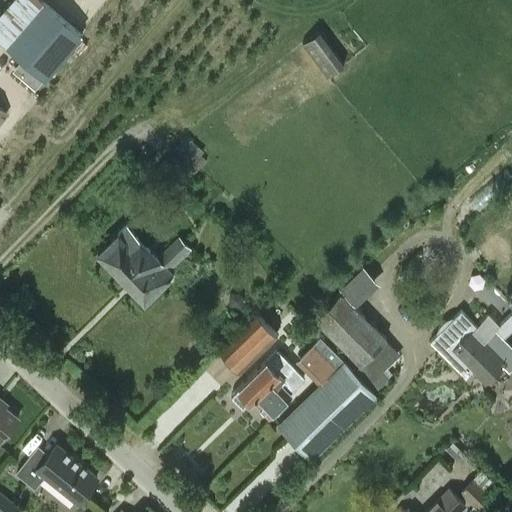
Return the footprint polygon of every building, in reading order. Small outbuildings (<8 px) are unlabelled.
[(83,34),(42,0),(9,0),(0,11),(0,40),(45,79),(83,34)] [(343,65),(318,32),(302,44),(326,78),(343,65)] [(0,121),(11,109),(0,100),(0,121)] [(200,155),(203,152),(185,135),(172,149),(156,168),(175,184),(186,170),(193,175),(206,161),(200,155)] [(156,256),(127,226),(99,253),(144,299),(172,272),(169,269),(190,249),(177,236),(156,256)] [(340,291),(330,301),(326,305),(313,318),(360,363),(385,338),(340,291)] [(511,300),(508,304),(511,308),(511,312),(499,325),(488,314),(476,326),(460,311),(430,341),(466,377),(472,370),(484,382),(502,364),(509,372),(511,368),(511,346),(503,337),(511,327),(511,300)] [(277,335),(256,314),(220,350),(240,371),(277,335)] [(295,361),(319,387),(280,425),(312,457),(376,395),(320,337),(295,361)] [(267,413),(293,388),(294,387),(291,384),(300,374),(285,358),(274,369),(264,360),(238,386),(238,387),(231,394),(242,405),(250,398),(250,399),(252,397),(267,413)] [(0,439),(18,417),(0,402),(0,439)] [(96,475),(56,443),(48,453),(37,445),(16,471),(29,482),(39,470),(77,500),(96,475)] [(481,470),(459,492),(478,511),(501,490),(481,470)] [(253,480),(225,507),(229,511),(239,511),(263,491),(253,480)] [(453,511),(462,503),(449,489),(427,511),(426,510),(424,511),(408,511),(406,509),(403,511),(453,511)] [(0,491),(0,511),(17,511),(21,509),(0,491)]
